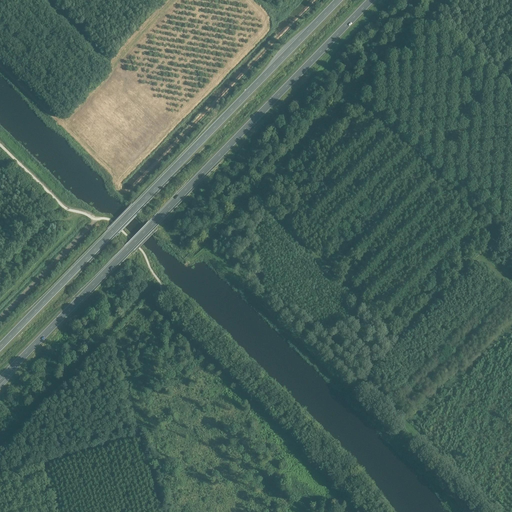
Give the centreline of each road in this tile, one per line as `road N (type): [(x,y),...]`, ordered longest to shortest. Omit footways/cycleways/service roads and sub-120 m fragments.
road 1 (trunk): [(0,379),(370,0)]
road 2 (trunk): [(339,0),(0,347)]
road 3 (track): [(166,239),(184,257),(198,256),(352,96),(491,240)]
road 4 (track): [(207,247),(351,387),(484,260)]
road 5 (unknown): [(160,287),(380,511)]
road 6 (unknown): [(160,287),(168,308),(367,511)]
road 7 (track): [(352,96),(448,0)]
